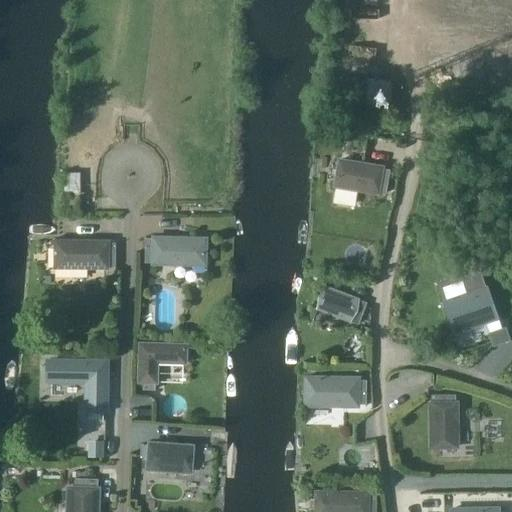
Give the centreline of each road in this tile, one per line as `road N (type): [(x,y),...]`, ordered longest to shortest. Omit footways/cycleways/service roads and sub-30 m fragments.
road 1 (residential): [(118,511),(126,172)]
road 2 (residential): [(392,511),(378,376),(391,236)]
road 3 (unknown): [(378,376),(425,358),(511,390)]
